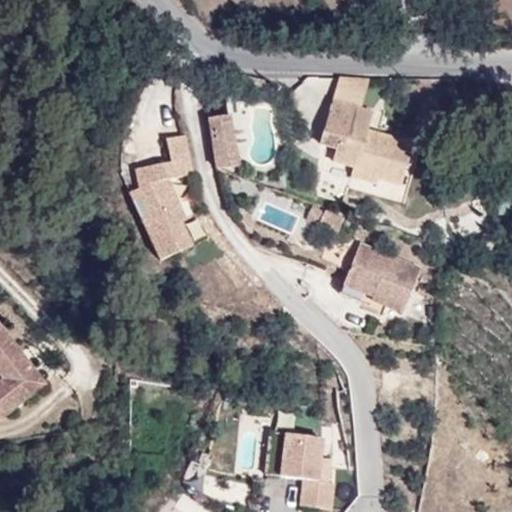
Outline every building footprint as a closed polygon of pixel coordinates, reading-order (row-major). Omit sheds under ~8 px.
[(332,102),(360,109),(368,79),(338,78),(332,102)] [(401,185),(413,143),(367,131),(372,113),(360,109),(332,102),(320,144),(336,148),(332,161),(353,167),(379,174),(377,179),(401,185)] [(238,166),(228,116),(210,118),(218,169),(238,166)] [(192,175),(185,136),(167,139),(172,163),(136,170),(140,189),(129,193),(158,261),(192,247),(182,222),(185,221),(167,179),(192,175)] [(377,179),(379,174),(353,167),(350,177),(376,184),(377,179)] [(304,220),(319,226),(325,211),(311,205),(304,220)] [(319,226),(337,234),(343,218),(325,211),(319,226)] [(419,269),(359,245),(344,283),(374,295),(371,301),(402,313),(419,269)] [(344,283),(339,294),(369,306),(371,301),(374,295),(344,283)] [(0,419),(45,384),(0,326),(0,375),(4,380),(0,383),(0,419)] [(333,484),(317,482),(323,439),(285,434),(280,477),(304,480),(300,506),(330,510),(333,484)]
